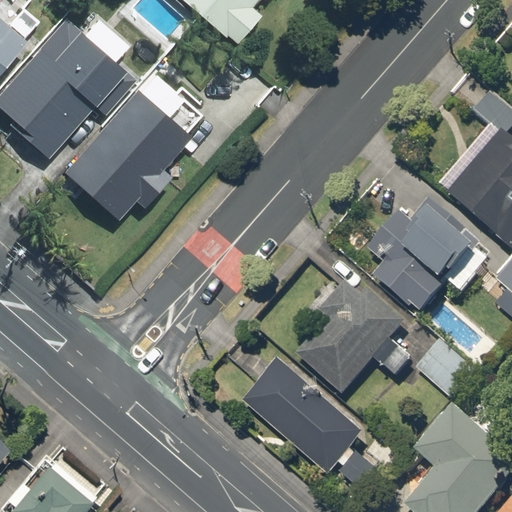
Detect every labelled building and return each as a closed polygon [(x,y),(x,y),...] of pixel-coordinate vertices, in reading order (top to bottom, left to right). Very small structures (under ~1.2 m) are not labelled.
[(178,29),(142,0),(136,0),(106,37),(145,69),(178,29)] [(171,0),(219,42),(223,38),(233,47),(258,19),(246,9),(253,0),(171,0)] [(0,26),(0,68),(21,44),(0,26)] [(5,129),(44,161),(110,84),(63,44),(48,61),(35,49),(0,90),(0,116),(9,124),(5,129)] [(128,91),(57,175),(114,224),(131,204),(140,211),(167,179),(159,172),(186,140),(128,91)] [(469,116),(491,135),(439,197),(511,260),(511,266),(480,303),(511,330),(511,328),(511,146),(507,142),(511,135),(511,114),(488,93),(469,116)] [(420,213),(409,204),(366,256),(382,270),(370,285),(419,325),(481,250),(426,205),(420,213)] [(360,305),(343,289),(320,315),(328,322),(295,360),(342,400),(372,365),(394,383),(409,366),(389,348),(405,330),(367,297),(360,305)] [(438,347),(416,373),(452,404),(474,378),(438,347)] [(277,369),(244,407),(326,479),(360,441),(277,369)] [(483,511),(511,479),(511,467),(450,414),(413,457),(433,474),(402,509),(406,511),(483,511)] [(86,511),(92,506),(39,464),(0,511),(86,511)]
